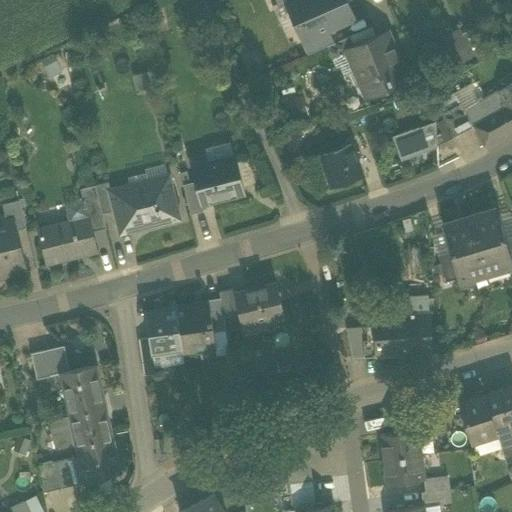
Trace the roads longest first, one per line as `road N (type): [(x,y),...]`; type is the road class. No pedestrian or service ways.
road 1 (residential): [(304,231),(0,315)]
road 2 (unclassified): [(199,0),(304,231)]
road 3 (residential): [(127,511),(252,437),(346,405)]
road 4 (residential): [(511,155),(304,231)]
road 5 (unclassified): [(346,405),(304,231)]
road 6 (residential): [(346,405),(511,355)]
